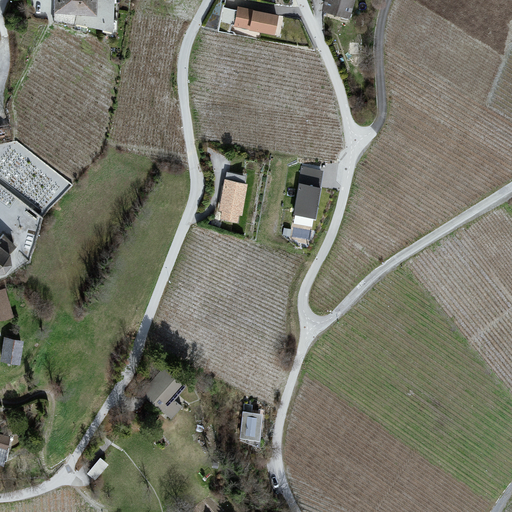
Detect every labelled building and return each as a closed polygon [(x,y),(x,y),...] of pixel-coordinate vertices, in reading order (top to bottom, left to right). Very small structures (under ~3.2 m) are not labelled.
[(55,0),(55,23),(75,26),(76,24),(112,32),(113,0),(55,0)] [(353,0),(323,0),(327,1),(324,10),(349,17),(353,0)] [(277,16),(239,9),(236,26),(274,33),(277,16)] [(322,171),(303,168),(295,214),(314,218),(322,171)] [(246,185),(225,181),(220,210),(223,210),(221,219),(236,222),(238,213),(241,214),(246,185)] [(0,240),(0,273),(5,272),(10,266),(8,255),(15,246),(3,236),(0,240)] [(5,290),(0,291),(0,319),(12,316),(5,290)] [(22,342),(6,340),(2,361),(18,363),(22,342)] [(159,359),(139,391),(169,409),(189,377),(159,359)] [(264,421),(241,419),(239,441),(263,443),(264,421)] [(0,463),(3,464),(9,438),(0,435),(0,463)] [(100,455),(87,470),(95,478),(109,463),(100,455)]
